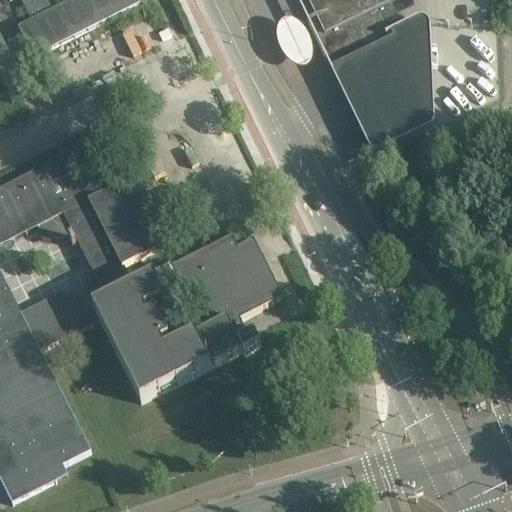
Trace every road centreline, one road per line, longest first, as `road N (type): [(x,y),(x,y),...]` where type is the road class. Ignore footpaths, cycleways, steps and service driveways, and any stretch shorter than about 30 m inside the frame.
road 1 (tertiary): [(444,455),(213,0)]
road 2 (tertiary): [(244,511),(444,455)]
road 3 (residential): [(109,99),(0,154)]
